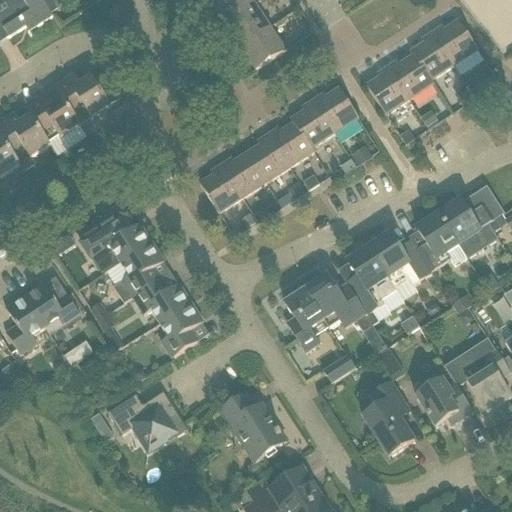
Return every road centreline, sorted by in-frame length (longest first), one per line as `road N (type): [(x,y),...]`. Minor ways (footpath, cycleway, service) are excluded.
road 1 (residential): [(511,450),(415,496),(375,497),(343,473),(262,340)]
road 2 (unclassified): [(235,295),(163,180),(152,140),(147,46)]
road 3 (unclassified): [(235,295),(419,199)]
road 4 (unclassified): [(0,96),(72,51),(147,46)]
